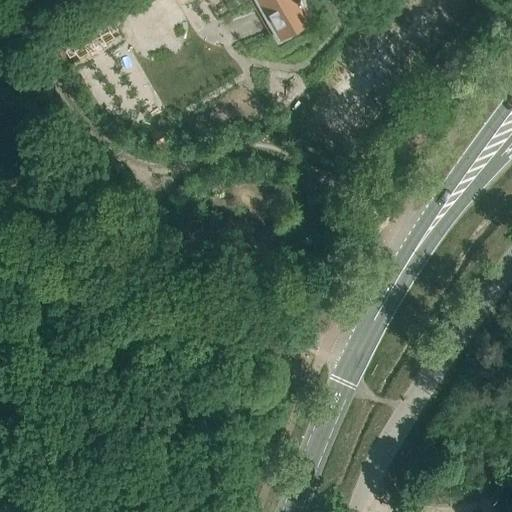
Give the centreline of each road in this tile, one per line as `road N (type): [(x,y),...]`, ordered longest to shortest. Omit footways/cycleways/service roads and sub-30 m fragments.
road 1 (unclassified): [(354,357),(0,245)]
road 2 (unclassified): [(361,511),(385,453),(511,267)]
road 3 (secondary): [(292,511),(354,357)]
road 4 (secondary): [(354,357),(434,221)]
road 5 (secondary): [(511,99),(444,192),(434,221)]
